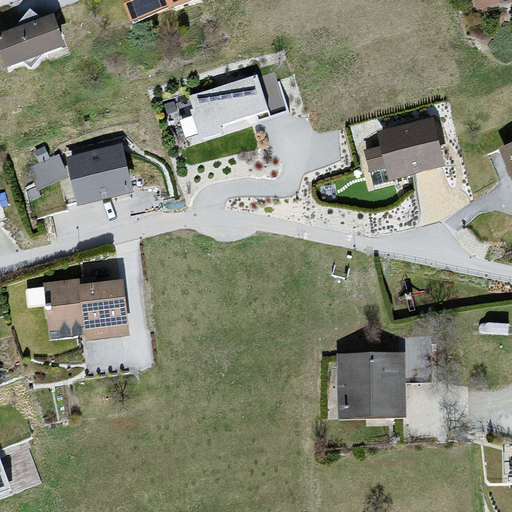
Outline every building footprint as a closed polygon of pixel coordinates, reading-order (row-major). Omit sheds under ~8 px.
[(186,0),(116,0),(111,2),(128,41),(192,12),(186,0)] [(462,0),(466,19),(508,10),(506,0),(462,0)] [(44,27),(0,43),(0,84),(1,87),(59,66),(44,27)] [(249,87),(173,111),(187,156),(263,132),(249,87)] [(422,133),(346,154),(359,205),(436,184),(422,133)] [(511,156),(496,164),(511,198),(511,156)] [(118,159),(59,175),(73,225),(131,209),(118,159)] [(111,296),(33,302),(38,355),(116,349),(111,296)] [(393,371),(329,371),(329,429),(392,429),(393,371)]
